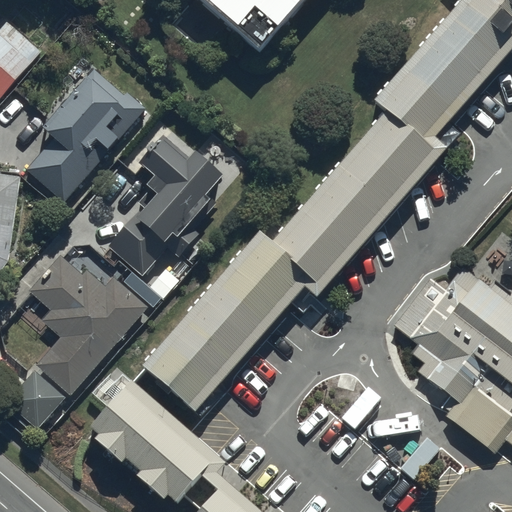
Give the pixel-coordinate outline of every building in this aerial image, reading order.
[(511,24),(511,0),(450,0),(372,89),(382,98),(273,223),(264,214),(141,355),(190,398),(301,271),(314,282),(443,133),(429,120),(511,24)] [(311,0),(200,0),(263,55),(311,0)] [(0,100),(41,53),(6,23),(0,30),(0,100)] [(125,96),(96,70),(44,129),(54,138),(26,170),(66,205),(148,111),(128,92),(125,96)] [(141,215),(138,212),(108,247),(113,251),(106,259),(114,267),(122,258),(143,277),(169,248),(188,264),(207,243),(190,228),(215,200),(208,195),(226,175),(197,151),(189,161),(163,138),(141,163),(158,178),(150,186),(153,188),(140,203),(147,209),(141,215)] [(21,179),(0,176),(0,274),(10,261),(21,179)] [(511,293),(466,254),(396,335),(457,388),(445,401),(492,441),(498,434),(511,446),(511,293)] [(61,256),(31,291),(52,309),(43,320),(61,336),(36,365),(40,368),(9,405),(38,430),(69,393),(73,396),(149,307),(114,278),(107,287),(86,270),(82,275),(61,256)] [(180,281),(166,269),(149,288),(163,300),(180,281)] [(300,511),(126,361),(78,416),(189,511),(300,511)]
